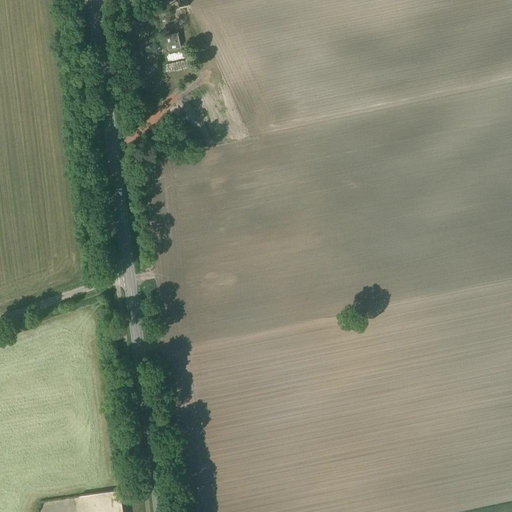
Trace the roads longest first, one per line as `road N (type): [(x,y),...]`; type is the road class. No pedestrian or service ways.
road 1 (tertiary): [(93,0),(129,276)]
road 2 (tertiary): [(129,276),(161,511)]
road 3 (unclassified): [(129,276),(0,322)]
